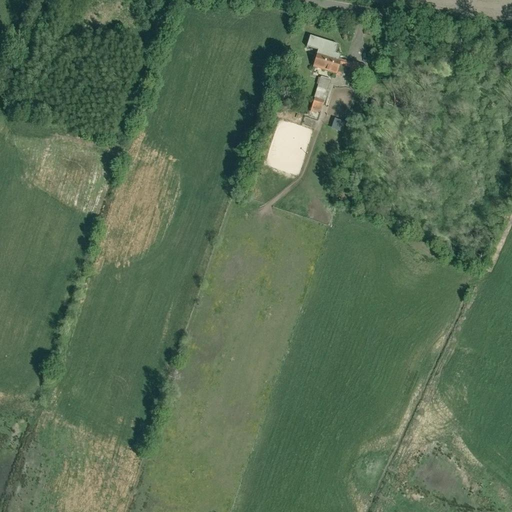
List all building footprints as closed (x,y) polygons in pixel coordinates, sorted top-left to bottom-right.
[(341,63),(316,56),(313,70),(337,76),(340,67),(341,63)] [(365,69),(352,66),(350,70),(348,78),(362,82),(365,69)] [(324,101),(330,81),(321,78),(315,98),(324,101)] [(371,110),(378,112),(381,103),(374,101),(371,110)] [(314,127),(316,121),(305,117),(304,124),(314,127)]
